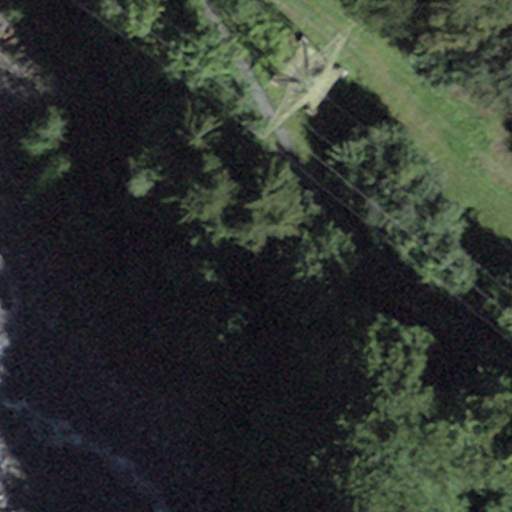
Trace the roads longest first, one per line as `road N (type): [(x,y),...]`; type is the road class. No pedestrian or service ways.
road 1 (track): [(511,345),(359,259),(284,159),(195,0)]
road 2 (track): [(511,212),(284,0)]
